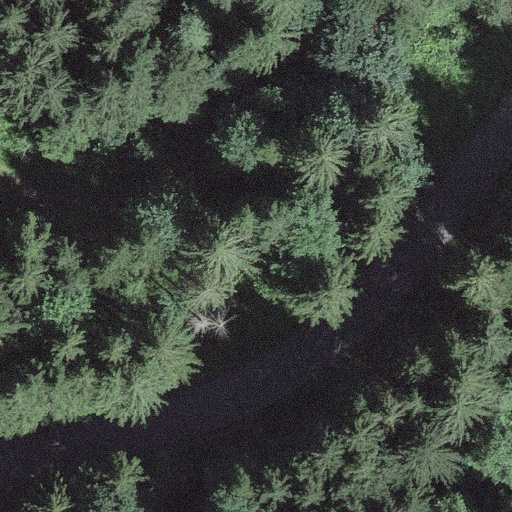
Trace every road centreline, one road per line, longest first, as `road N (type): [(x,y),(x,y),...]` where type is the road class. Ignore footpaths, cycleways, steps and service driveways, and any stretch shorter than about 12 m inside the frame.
road 1 (unclassified): [(0,456),(165,424),(271,379),(386,285),(456,174),(511,116)]
road 2 (track): [(0,168),(53,196),(156,180),(254,94),(335,0)]
